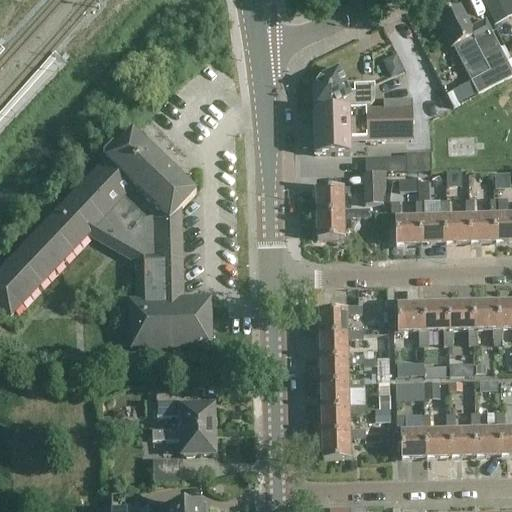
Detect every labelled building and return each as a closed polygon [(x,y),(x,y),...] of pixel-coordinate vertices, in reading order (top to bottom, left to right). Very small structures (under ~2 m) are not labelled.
[(511,7),(508,0),(484,0),(483,1),(493,22),(511,12),(511,7)] [(511,80),(511,75),(491,35),(485,23),(470,30),(459,9),(436,21),(451,50),(472,39),(489,74),(470,84),(477,98),(511,80)] [(393,70),(400,84),(412,78),(405,64),(393,70)] [(314,110),(368,109),(373,105),(373,92),(354,92),(354,99),(351,99),(339,71),(322,79),(324,83),(317,86),(314,91),(314,110)] [(365,113),(350,113),(334,113),(334,114),(315,115),(316,158),(335,158),(335,159),(351,159),(350,144),(413,143),(412,103),(384,104),(384,112),(365,112),(365,113)] [(196,196),(184,184),(132,135),(117,152),(112,148),(103,158),(107,162),(79,192),(36,238),(0,275),(0,310),(11,321),(88,240),(135,267),(136,304),(129,304),(130,354),(213,352),(212,336),(211,302),(184,303),(181,212),(196,196)] [(430,156),(406,157),(406,160),(366,161),(366,176),(367,177),(384,176),(384,175),(431,174),(430,156)] [(382,208),(385,177),(363,177),(364,209),(382,208)] [(344,217),(344,213),(343,197),(359,197),(359,188),(342,188),(342,191),(315,192),(316,218),(344,217)] [(494,219),(495,247),(511,246),(511,218),(498,219),(498,203),(488,204),(489,219),(494,219)] [(494,219),(489,219),(473,220),(473,204),(464,204),(464,220),(469,220),(470,247),(495,247),(494,219)] [(444,221),(439,221),(424,221),(423,205),(414,205),(415,221),(419,221),(420,249),(445,248),(444,221)] [(469,220),(464,220),(448,221),(448,205),(439,205),(439,221),(444,221),(445,248),(470,247),(469,220)] [(419,221),(415,221),(399,222),(398,206),(390,206),(390,223),(394,223),(394,249),(420,249),(419,221)] [(344,217),(316,218),(317,244),(344,243),(343,222),(370,221),(370,212),(344,213),(344,217)] [(497,333),(492,334),(492,349),(501,349),(501,333),(511,332),(511,305),(497,306),(497,333)] [(497,306),(472,307),(472,334),(467,334),(467,350),(477,350),(476,334),(492,334),(497,333),(497,306)] [(447,307),(422,308),(422,336),(418,336),(418,351),(427,351),(427,335),(442,335),(447,335),(447,307)] [(451,335),(467,334),(472,334),(472,307),(447,307),(447,335),(442,335),(442,351),(452,350),(451,335)] [(422,336),(422,308),(396,309),(397,336),(418,336),(422,336)] [(319,313),(319,339),(347,338),(347,335),(346,319),(361,319),(361,310),(345,310),(345,313),(319,313)] [(319,339),(320,364),(347,363),(347,360),(347,344),(362,344),(362,335),(347,335),(347,338),(319,339)] [(320,364),(321,389),(348,388),(348,385),(348,369),(363,368),(362,359),(347,360),(347,363),(320,364)] [(375,363),(376,388),(389,388),(388,362),(375,363)] [(475,369),(476,378),(486,377),(485,368),(475,369)] [(321,389),(321,414),(348,413),(348,409),(348,393),(363,393),(363,385),(348,385),(348,388),(321,389)] [(181,419),(181,433),(215,432),(215,431),(217,428),(217,421),(215,419),(214,408),(182,408),(181,395),(156,396),(157,420),(181,419)] [(321,414),(322,439),(349,438),(349,434),(348,417),(364,417),(363,409),(348,409),(348,413),(321,414)] [(500,433),(501,460),(511,459),(511,432),(504,433),(503,417),(494,418),(495,434),(500,433)] [(475,434),(476,461),(501,460),(500,433),(495,434),(479,434),(478,418),(469,419),(470,434),(475,434)] [(450,435),(451,462),(476,461),(475,434),(470,434),(454,435),(453,419),(445,419),(445,435),(450,435)] [(425,436),(426,462),(451,462),(450,435),(445,435),(429,436),(429,420),(420,420),(421,436),(425,436)] [(400,463),(426,462),(425,436),(421,436),(405,436),(404,421),(395,421),(396,438),(400,438),(400,463)] [(386,422),(371,422),(371,435),(386,435),(386,422)] [(215,457),(215,432),(181,433),(152,434),(152,444),(181,443),(182,458),(215,457)] [(349,438),(322,439),(322,464),(350,464),(349,443),(364,442),(364,433),(349,434),(349,438)] [(182,463),(153,464),(154,488),(183,487),(182,463)] [(113,501),(112,511),(137,511),(138,504),(137,500),(113,501)]
